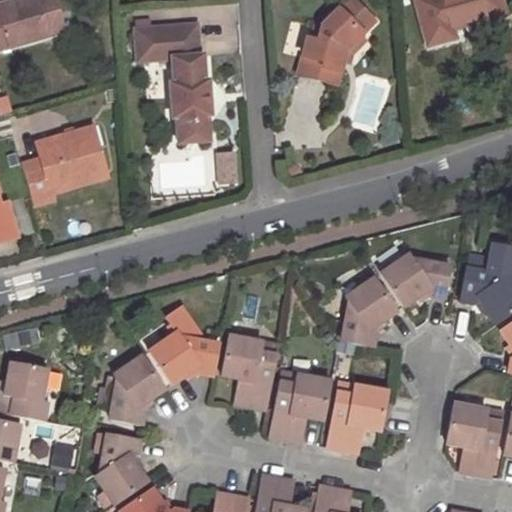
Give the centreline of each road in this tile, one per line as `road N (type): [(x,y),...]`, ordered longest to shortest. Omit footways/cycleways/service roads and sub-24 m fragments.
road 1 (residential): [(0,292),(511,144)]
road 2 (residential): [(407,511),(439,348)]
